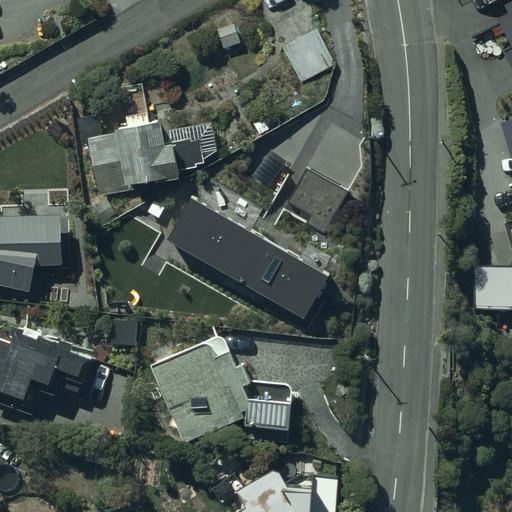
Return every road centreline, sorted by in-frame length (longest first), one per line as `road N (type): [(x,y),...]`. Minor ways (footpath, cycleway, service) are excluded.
road 1 (unclassified): [(397,0),(411,134),(392,511)]
road 2 (residential): [(0,106),(188,0)]
